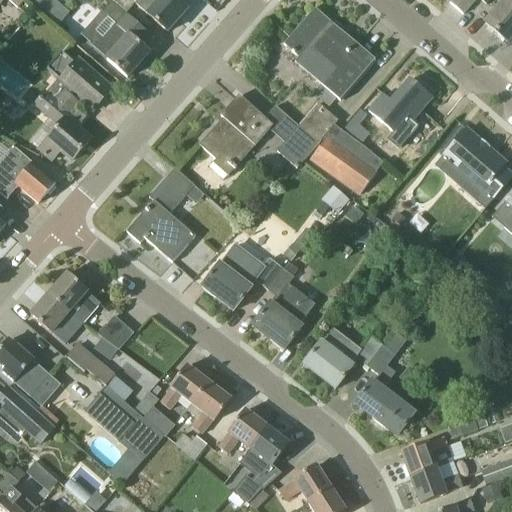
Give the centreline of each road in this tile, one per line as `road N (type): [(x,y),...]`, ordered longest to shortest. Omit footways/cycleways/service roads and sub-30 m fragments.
road 1 (residential): [(386,511),(357,462),(329,434),(61,226)]
road 2 (residential): [(61,226),(256,0)]
road 3 (residential): [(511,106),(389,0)]
